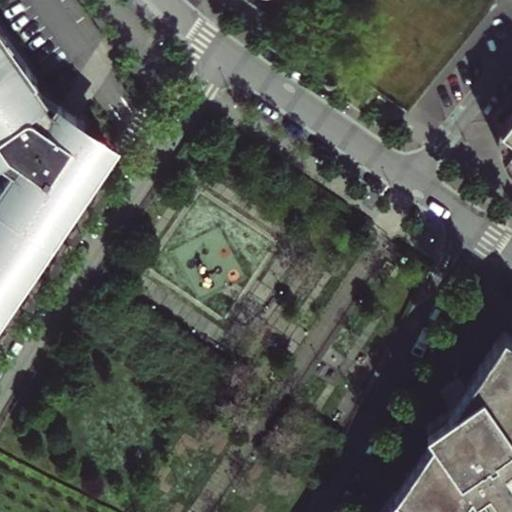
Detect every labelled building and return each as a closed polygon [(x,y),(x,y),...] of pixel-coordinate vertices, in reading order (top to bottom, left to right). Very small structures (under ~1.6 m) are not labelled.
[(0,208),(44,235),(48,238),(51,235),(56,239),(114,153),(83,132),(88,123),(63,106),(60,111),(58,110),(61,105),(53,99),(38,89),(33,84),(37,81),(7,34),(8,33),(0,21),(0,140),(5,137),(11,147),(15,145),(23,158),(0,191),(0,208)] [(511,112),(510,114),(502,124),(500,122),(497,126),(495,131),(494,137),(495,144),(497,149),(501,156),(505,160),(511,164),(511,112)] [(0,318),(1,320),(13,303),(11,301),(16,293),(26,277),(35,264),(32,262),(27,259),(44,235),(0,208),(0,318)] [(27,259),(32,262),(48,238),(44,235),(27,259)] [(26,277),(16,293),(22,296),(27,289),(32,281),(26,277)] [(393,492),(421,511),(451,511),(467,488),(473,496),(486,486),(504,511),(511,511),(511,337),(500,330),(462,388),(468,395),(452,406),(441,414),(424,426),(430,435),(393,492)] [(468,395),(462,388),(454,376),(439,387),(452,406),(468,395)] [(421,511),(393,492),(379,511),(421,511)]
